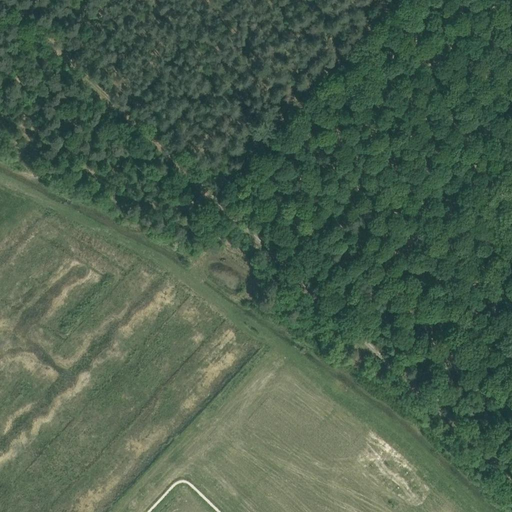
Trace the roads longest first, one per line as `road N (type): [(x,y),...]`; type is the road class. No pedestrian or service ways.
road 1 (track): [(511,480),(208,196)]
road 2 (track): [(4,0),(208,196)]
